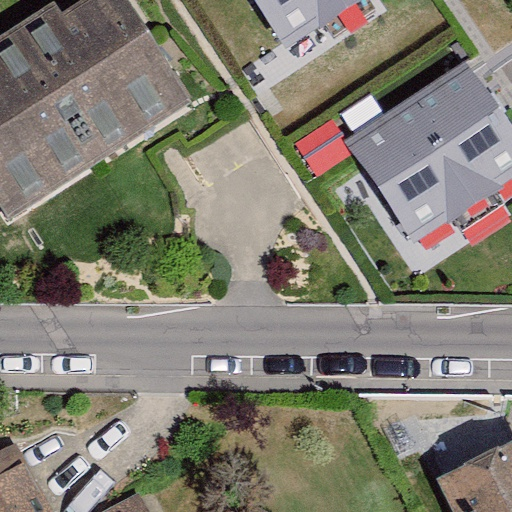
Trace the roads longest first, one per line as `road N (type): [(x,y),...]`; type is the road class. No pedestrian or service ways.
road 1 (unclassified): [(511,345),(0,328)]
road 2 (unknown): [(189,334),(164,402),(53,481)]
road 3 (unknown): [(260,337),(193,192)]
